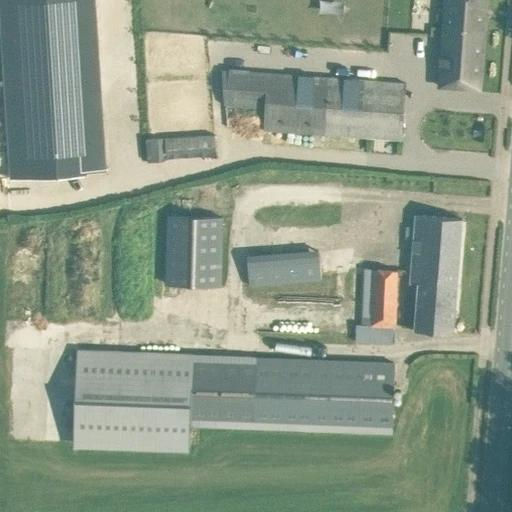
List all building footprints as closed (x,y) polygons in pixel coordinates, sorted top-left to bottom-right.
[(0,0),(0,5),(11,179),(108,172),(103,103),(100,50),(99,41),(96,0),(0,0)] [(445,0),(440,85),(479,88),(485,0),(445,0)] [(393,13),(391,30),(410,31),(411,14),(393,13)] [(229,70),(227,105),(266,107),(264,129),(397,139),(396,141),(400,141),(401,139),(402,139),(406,83),(229,70)] [(434,116),(430,120),(430,124),(434,128),(439,128),(442,124),(442,119),(439,116),(434,116)] [(215,134),(161,135),(161,151),(216,149),(215,134)] [(357,241),(377,243),(382,185),(347,182),(345,201),(341,240),(357,241)] [(419,284),(415,330),(453,333),(462,218),(416,214),(411,283),(419,284)] [(167,283),(220,286),(223,217),(170,215),(167,283)] [(245,287),(319,279),(316,252),(242,260),(245,287)] [(377,270),(364,268),(362,324),(356,324),(356,341),(375,341),(395,342),(397,270),(377,270)] [(77,350),(74,443),(190,447),(190,424),(391,431),(393,362),(77,350)]
